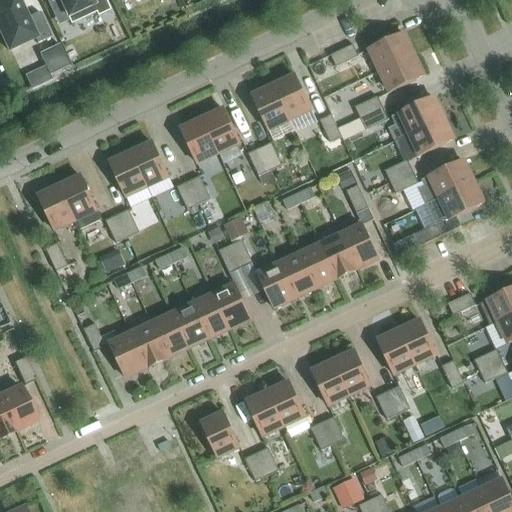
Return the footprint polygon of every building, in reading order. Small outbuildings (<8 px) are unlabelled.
[(15,0),(4,0),(0,2),(0,34),(9,52),(34,40),(37,46),(51,39),(39,14),(25,20),(15,0)] [(58,0),(71,26),(96,14),(97,17),(110,11),(104,0),(58,0)] [(381,73),(414,57),(404,35),(371,51),(381,73)] [(58,44),(37,55),(48,78),(70,67),(58,44)] [(331,57),(337,69),(359,58),(354,46),(331,57)] [(414,57),(381,73),(391,94),(424,79),(414,57)] [(50,81),(48,78),(48,76),(44,68),(25,77),(31,90),(50,81)] [(275,88),(291,122),(312,112),(296,78),(275,88)] [(7,79),(0,82),(0,96),(12,90),(7,79)] [(269,132),(291,122),(275,88),(253,98),(269,132)] [(361,121),(384,110),(378,99),(355,109),(361,121)] [(396,127),(389,130),(395,143),(444,121),(434,99),(392,119),(396,127)] [(384,110),(361,121),(366,132),(389,122),(384,110)] [(203,122),(219,155),(241,145),(225,111),(203,122)] [(332,117),(320,122),(331,145),(343,139),(332,117)] [(444,121),(395,143),(405,164),(408,162),(409,164),(455,142),(444,121)] [(198,165),(219,155),(203,122),(182,132),(198,165)] [(132,155),(148,189),(170,179),(154,145),(132,155)] [(272,145),(260,150),(271,173),(283,168),(272,145)] [(271,173),(260,150),(249,156),(259,179),(271,173)] [(126,199),(148,189),(132,155),(111,165),(126,199)] [(391,184),(414,174),(409,164),(408,162),(405,164),(385,173),(391,184)] [(441,200),(474,184),(464,163),(430,178),(441,200)] [(351,174),(338,180),(342,190),(355,184),(351,174)] [(414,174),(391,184),(396,196),(419,185),(414,174)] [(201,178),(189,184),(200,207),(211,201),(201,178)] [(81,231),(102,221),(82,179),(61,189),(77,222),(81,231)] [(200,207),(189,184),(177,189),(188,212),(200,207)] [(474,184),(441,200),(451,221),(484,206),(474,184)] [(358,216),(369,210),(359,188),(347,193),(358,216)] [(55,232),(77,222),(61,189),(39,199),(55,232)] [(297,196),(302,205),(316,199),(311,190),(297,196)] [(302,205),(297,196),(283,203),(288,212),(302,205)] [(268,204),(254,210),(258,219),(272,213),(268,204)] [(129,212),(118,217),(129,240),(140,235),(129,212)] [(129,240),(118,217),(106,223),(117,245),(129,240)] [(232,225),(239,239),(253,233),(246,219),(232,225)] [(415,236),(421,247),(421,248),(444,237),(438,225),(415,236)] [(342,237),(358,271),(379,261),(364,227),(342,237)] [(220,229),(209,234),(214,245),(226,240),(220,229)] [(321,247),(337,281),(358,271),(342,237),(321,247)] [(243,242),(231,248),(242,270),(253,265),(243,242)] [(58,245),(47,251),(57,274),(69,268),(58,245)] [(301,257),(317,290),(337,281),(321,247),(301,257)] [(231,248),(219,253),(230,276),(242,270),(231,248)] [(114,273),(133,263),(126,249),(107,260),(114,273)] [(170,256),(174,265),(188,259),(184,249),(170,256)] [(174,265),(170,256),(156,263),(160,272),(174,265)] [(281,266),(297,300),(317,290),(301,257),(281,266)] [(297,300),(281,266),(278,260),(256,270),(274,310),(297,300)] [(105,271),(101,262),(97,264),(101,273),(105,271)] [(143,269),(129,276),(133,285),(147,278),(143,269)] [(119,291),(133,285),(129,276),(115,282),(119,291)] [(236,287),(215,297),(230,331),(252,321),(236,287)] [(499,324),(511,317),(511,291),(489,302),(499,324)] [(471,295),(448,306),(454,318),(477,307),(471,295)] [(230,331),(215,297),(194,307),(210,341),(230,331)] [(194,307),(173,317),(189,350),(210,341),(194,307)] [(189,350),(173,317),(153,327),(169,360),(189,350)] [(511,317),(499,324),(509,345),(511,343),(511,317)] [(400,333),(416,366),(437,356),(422,323),(400,333)] [(95,354),(107,349),(103,340),(96,326),(84,331),(95,354)] [(153,327),(132,336),(148,370),(169,360),(153,327)] [(394,377),(416,366),(400,333),(379,343),(394,377)] [(126,380),(148,370),(132,336),(119,342),(116,334),(103,340),(107,349),(111,347),(126,380)] [(475,362),(481,374),(503,363),(498,352),(475,362)] [(334,364),(350,397),(372,387),(356,354),(334,364)] [(26,359),(14,364),(25,387),(37,382),(26,359)] [(454,363),(443,368),(453,391),(465,386),(454,363)] [(503,363),(481,374),(486,386),(509,375),(503,363)] [(329,408),(350,397),(334,364),(313,374),(329,408)] [(269,395),(285,428),(306,418),(290,384),(269,395)] [(400,388),(389,394),(399,416),(411,411),(400,388)] [(21,389),(0,398),(0,399),(16,432),(37,422),(21,389)] [(399,416),(389,394),(377,399),(388,422),(399,416)] [(263,438),(285,428),(269,395),(247,405),(263,438)] [(0,439),(16,432),(0,399),(0,439)] [(492,412),(482,416),(488,428),(494,425),(497,424),(492,412)] [(202,426),(218,460),(241,449),(225,415),(202,426)] [(335,419),(323,424),(334,447),(338,445),(345,442),(335,419)] [(334,447),(323,424),(311,430),(322,453),(334,447)] [(296,430),(304,446),(314,441),(306,425),(296,430)] [(469,427),(455,434),(459,443),(473,437),(469,427)] [(446,449),(459,443),(455,434),(441,441),(445,450),(446,449)] [(394,453),(387,438),(375,444),(383,459),(394,453)] [(459,443),(446,449),(452,462),(465,456),(459,443)] [(413,453),(418,462),(432,456),(427,447),(413,453)] [(269,450),(257,455),(268,478),(280,473),(269,450)] [(418,462),(413,453),(399,460),(404,469),(418,462)] [(268,478),(257,455),(246,461),(256,484),(268,478)] [(361,475),(366,487),(378,482),(373,469),(361,475)] [(491,511),(511,511),(511,500),(503,482),(499,472),(477,482),(482,492),(491,511)] [(354,481),(336,490),(345,508),(363,500),(354,481)] [(310,495),(311,496),(315,504),(329,497),(324,488),(310,495)] [(491,511),(482,492),(461,502),(466,511),(491,511)] [(371,502),(375,511),(390,511),(383,496),(371,502)] [(375,511),(371,502),(360,507),(361,511),(375,511)] [(441,511),(440,511),(466,511),(461,502),(441,511)]
